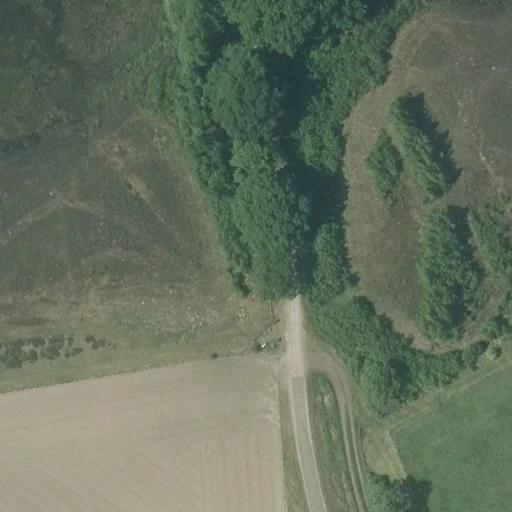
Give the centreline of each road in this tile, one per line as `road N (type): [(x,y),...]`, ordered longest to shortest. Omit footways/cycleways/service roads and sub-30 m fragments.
road 1 (unclassified): [(314,511),(288,347),(276,178),(242,0)]
road 2 (track): [(0,382),(221,345),(238,332),(262,331),(288,347)]
road 3 (track): [(288,347),(317,356),(341,388),(364,511)]
